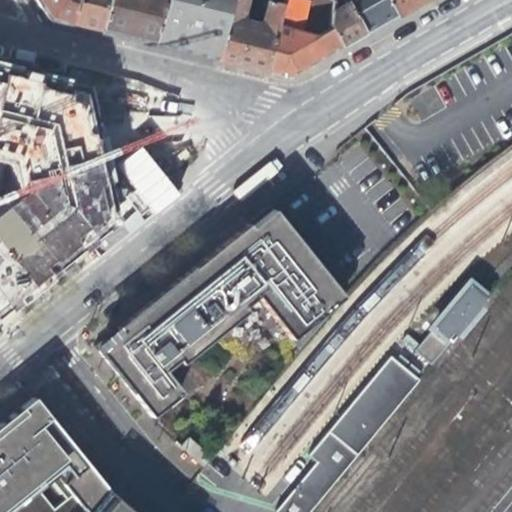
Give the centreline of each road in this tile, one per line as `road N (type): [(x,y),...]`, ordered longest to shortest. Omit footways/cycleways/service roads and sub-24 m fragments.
road 1 (residential): [(0,362),(269,141)]
road 2 (tertiary): [(506,0),(269,141)]
road 3 (tertiary): [(269,141),(226,99),(181,77),(33,41)]
